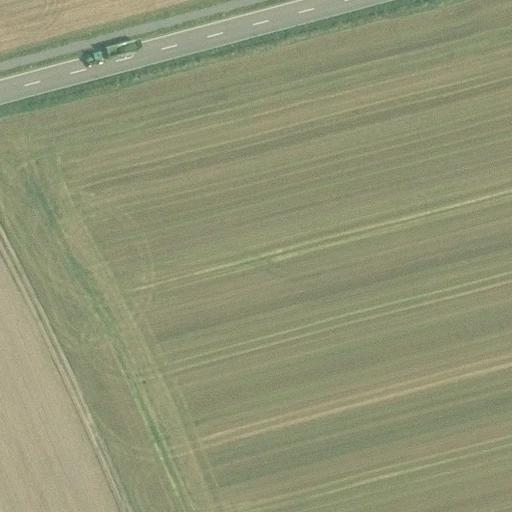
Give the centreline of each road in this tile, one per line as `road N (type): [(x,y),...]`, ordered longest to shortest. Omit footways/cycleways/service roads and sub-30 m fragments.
road 1 (tertiary): [(0,96),(354,0)]
road 2 (track): [(0,236),(126,511)]
